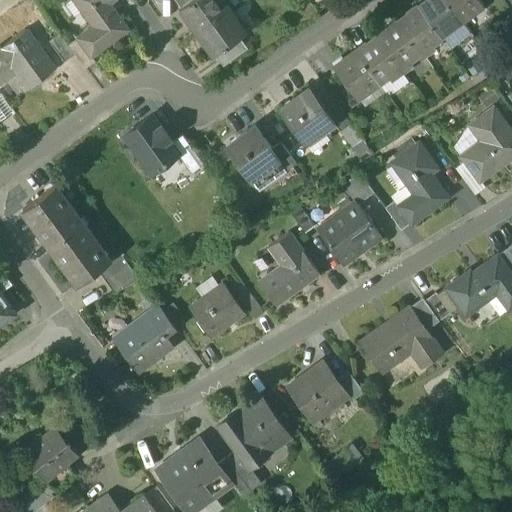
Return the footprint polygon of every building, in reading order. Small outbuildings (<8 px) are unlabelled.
[(114,10),(108,2),(109,0),(72,0),(91,25),(75,37),(88,55),(89,54),(125,27),(113,11),(114,10)] [(187,0),(179,6),(178,7),(196,31),(228,8),(222,0),(187,0)] [(448,0),(419,0),(417,2),(439,32),(461,17),(448,0)] [(479,0),(448,0),(461,17),(481,3),(479,0)] [(417,2),(396,17),(418,48),(421,51),(432,43),(429,40),(439,32),(417,2)] [(228,8),(196,31),(212,54),(214,53),(239,35),(245,31),(228,8)] [(396,17),(375,32),(400,66),(410,59),(408,55),(418,48),(396,17)] [(52,68),(23,29),(0,45),(0,68),(9,61),(28,86),(52,68)] [(67,43),(59,32),(48,40),(64,61),(74,53),(67,43)] [(375,32),(354,47),(376,78),(386,71),(388,74),(400,66),(375,32)] [(239,35),(214,53),(222,64),(247,46),(239,35)] [(88,55),(75,37),(67,43),(74,53),(84,67),(93,60),(89,54),(88,55)] [(354,47),(332,63),(354,93),(376,78),(354,47)] [(309,84),(278,106),(303,140),(333,118),(325,107),(309,84)] [(0,117),(13,109),(0,91),(0,117)] [(336,100),(325,107),(333,118),(339,127),(349,120),(350,119),(336,100)] [(511,156),(511,134),(492,107),(472,121),(484,138),(460,155),(478,180),(511,156)] [(151,113),(124,133),(151,171),(177,151),(178,151),(171,140),(168,137),(170,136),(160,122),(158,124),(151,113)] [(349,120),(339,127),(351,142),(361,136),(349,120)] [(472,121),(467,124),(454,146),(460,155),(484,138),(472,121)] [(271,145),(254,122),(225,143),(249,177),(250,176),(277,156),(279,155),(271,145)] [(203,161),(182,132),(171,140),(178,151),(177,151),(190,170),(203,161)] [(296,160),(280,138),(271,145),(279,155),(277,156),(285,167),(296,160)] [(416,142),(390,161),(413,193),(397,204),(408,219),(408,220),(444,195),(426,170),(433,166),(416,142)] [(225,145),(217,151),(223,159),(231,153),(225,145)] [(277,156),(250,176),(258,187),(285,167),(277,156)] [(359,172),(339,187),(351,204),(355,201),(357,204),(373,192),(359,172)] [(81,222),(53,184),(21,208),(49,245),(81,222)] [(397,204),(393,199),(383,206),(398,226),(408,219),(397,204)] [(351,204),(316,230),(341,264),(381,235),(357,204),(355,201),(351,204)] [(313,226),(299,207),(290,213),(304,232),(313,226)] [(81,222),(49,245),(77,283),(96,268),(108,259),(81,222)] [(300,250),(287,232),(268,246),(281,265),(268,275),(284,296),(318,271),(302,250),(300,250)] [(511,273),(511,253),(507,247),(496,255),(498,259),(499,259),(511,275),(511,273)] [(108,259),(96,268),(114,292),(138,277),(119,252),(108,259)] [(469,270),(445,288),(465,314),(495,292),(507,308),(511,304),(511,276),(511,275),(499,259),(498,259),(474,277),(469,270)] [(0,266),(0,290),(12,282),(0,266)] [(284,296),(268,275),(258,282),(274,304),(284,296)] [(222,283),(189,307),(211,337),(244,313),(222,283)] [(434,292),(424,299),(438,319),(439,320),(449,312),(434,292)] [(0,322),(13,312),(0,295),(0,322)] [(263,313),(251,296),(241,303),(254,320),(263,313)] [(422,296),(407,307),(411,313),(412,312),(424,329),(438,319),(424,299),(422,296)] [(173,327),(160,307),(149,315),(164,334),(173,327)] [(411,313),(388,330),(385,326),(361,344),(380,371),(410,350),(421,365),(440,351),(424,329),(412,312),(411,313)] [(148,313),(112,340),(136,372),(172,346),(164,334),(149,315),(148,313)] [(326,363),(299,383),(297,380),(286,388),(309,418),(345,391),(347,390),(337,377),(326,363)] [(363,391),(347,370),(337,377),(347,390),(345,391),(352,399),(363,391)] [(286,433),(258,396),(217,426),(235,451),(247,467),(249,466),(265,455),(261,450),(286,433)] [(78,454),(55,426),(22,452),(44,479),(45,481),(64,466),(78,454)] [(198,439),(156,469),(186,511),(189,511),(185,506),(207,491),(211,497),(229,485),(230,484),(216,464),(198,439)] [(247,467),(235,451),(226,457),(250,489),(261,482),(249,466),(247,467)] [(341,453),(327,464),(337,477),(351,466),(341,453)] [(250,489),(226,457),(216,464),(230,484),(229,485),(238,498),(250,489)] [(73,476),(64,466),(45,481),(44,479),(40,482),(50,493),(73,476)] [(40,482),(18,501),(26,511),(32,511),(53,496),(50,493),(40,482)] [(171,511),(173,511),(156,487),(144,495),(156,511),(171,511)] [(108,494),(82,511),(156,511),(144,495),(143,494),(120,511),(108,494)]
